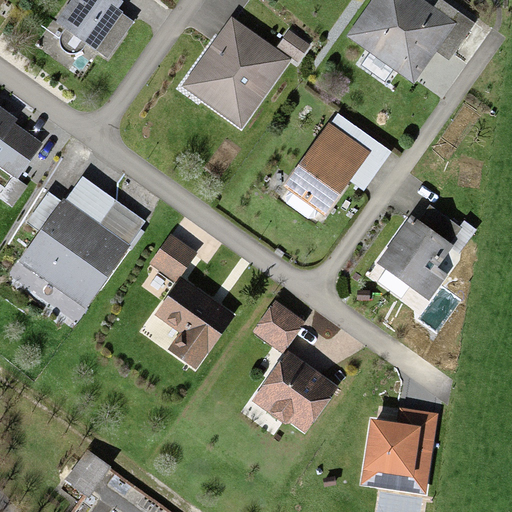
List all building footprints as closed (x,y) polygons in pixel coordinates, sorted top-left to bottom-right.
[(71,0),(55,23),(64,29),(60,35),(59,41),(60,45),(62,50),(65,53),(70,54),(74,54),(79,53),(82,50),(84,47),(86,45),(109,59),(134,22),(118,11),(123,2),(120,0),(71,0)] [(434,7),(424,0),(372,0),(347,36),(414,85),(437,52),(457,23),(434,7)] [(438,0),(434,7),(457,23),(437,52),(449,61),(476,23),(442,0),(438,0)] [(291,60),(232,16),(192,72),(201,78),(208,92),(203,101),(242,131),(291,60)] [(0,167),(16,180),(43,144),(16,123),(17,120),(0,106),(0,167)] [(317,211),(326,215),(349,183),(364,192),(392,152),(336,113),(281,187),(290,192),(283,202),(310,220),(317,211)] [(86,309),(146,223),(117,200),(100,224),(64,198),(19,261),(37,275),(51,270),(67,281),(65,295),(86,309)] [(464,254),(411,215),(376,263),(430,302),(464,254)] [(171,234),(149,265),(177,283),(182,275),(198,253),(171,234)] [(196,370),(236,315),(182,275),(155,314),(180,333),(169,350),(196,370)] [(307,323),(276,300),(252,332),(285,354),(288,351),(307,323)] [(339,387),(288,351),(252,402),(285,425),(291,424),(306,434),(339,387)] [(398,423),(371,418),(360,486),(427,496),(439,414),(400,407),(398,423)] [(87,452),(65,483),(85,498),(108,467),(87,452)] [(334,476),(322,479),(324,486),(336,484),(334,476)]
